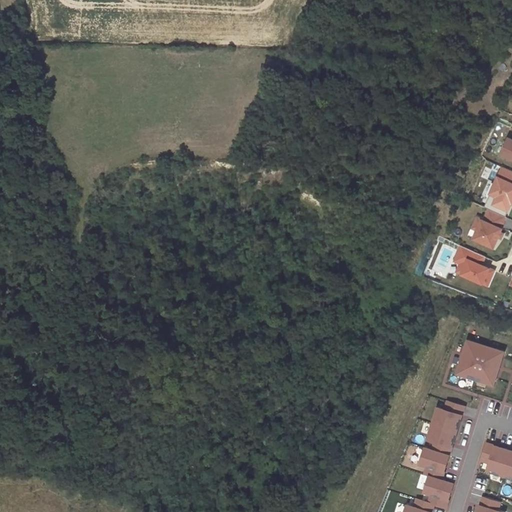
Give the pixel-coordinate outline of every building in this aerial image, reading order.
[(511,138),(510,138),(502,153),(511,157),(511,138)] [(511,169),(504,166),(492,192),(511,201),(511,169)] [(478,228),(475,236),(494,246),(503,227),(502,227),(507,216),(490,208),(484,219),(483,218),(478,228)] [(473,226),(478,228),(483,218),(478,216),(473,226)] [(486,255),(462,244),(455,259),(461,261),(457,269),(488,283),(495,269),(482,263),(486,255)] [(505,352),(469,341),(458,374),(495,385),(505,352)] [(415,508),(408,505),(406,511),(432,511),(435,505),(447,508),(455,484),(443,480),(466,407),(448,402),(446,410),(439,408),(429,439),(436,442),(433,450),(426,448),(421,464),(428,466),(426,474),(430,476),(425,492),(432,495),(430,503),(418,499),(415,508)] [(511,477),(511,451),(488,444),(482,461),(491,463),(488,471),(511,477)] [(501,503),(484,498),(479,511),(500,511),(498,511),(501,503)]
